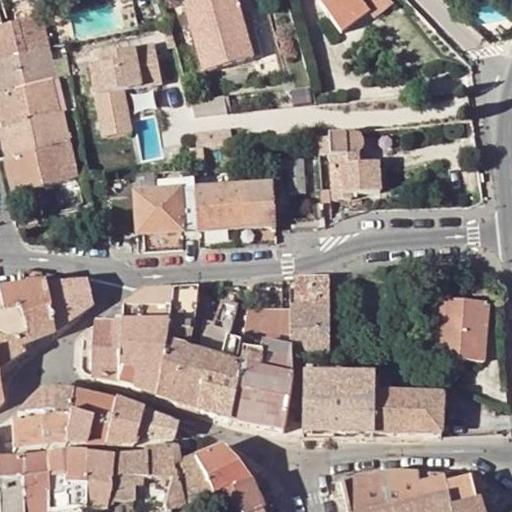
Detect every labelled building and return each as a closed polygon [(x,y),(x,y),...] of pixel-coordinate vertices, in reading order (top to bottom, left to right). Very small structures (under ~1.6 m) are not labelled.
[(234,0),(207,0),(185,7),(203,74),(252,60),(234,0)] [(315,0),(341,34),(368,14),(365,9),(376,0),(315,0)] [(376,0),(365,9),(368,14),(372,18),(391,5),(387,0),(376,0)] [(16,25),(11,13),(0,15),(0,61),(23,55),(16,25)] [(42,17),(16,25),(23,55),(49,49),(42,17)] [(95,94),(94,94),(103,150),(132,145),(122,89),(161,82),(154,47),(103,56),(104,63),(91,66),(95,94)] [(23,55),(0,61),(0,96),(52,82),(56,81),(49,49),(23,55)] [(52,82),(0,96),(0,113),(4,130),(37,121),(59,114),(52,82)] [(224,99),(191,104),(195,119),(227,116),(224,99)] [(59,114),(37,121),(44,152),(69,145),(68,140),(70,139),(69,134),(66,134),(62,114),(59,114)] [(37,121),(4,130),(0,131),(0,136),(2,136),(8,162),(44,152),(37,121)] [(196,151),(204,150),(231,147),(229,131),(195,135),(196,151)] [(358,137),(348,135),(317,138),(318,146),(319,158),(329,158),(332,200),(353,199),(353,197),(383,196),(381,169),(351,171),(351,158),(358,156),(362,151),(363,145),(362,142),(358,137)] [(69,145),(44,152),(8,162),(5,163),(14,197),(16,196),(17,202),(25,199),(24,194),(77,179),(69,145)] [(191,151),(193,171),(196,192),(198,232),(274,227),(271,187),(203,191),(202,176),(206,175),(204,150),(196,151),(191,151)] [(303,162),(285,164),(288,196),(306,195),(303,162)] [(136,237),(196,233),(194,192),(193,185),(187,186),(188,193),(133,197),(136,237)] [(324,230),(323,217),(294,219),(295,232),(324,230)] [(420,270),(400,272),(400,282),(421,282),(420,270)] [(0,293),(18,290),(17,274),(0,273),(0,293)] [(40,287),(39,275),(17,274),(18,290),(0,293),(0,315),(13,312),(24,347),(50,336),(40,287)] [(61,277),(39,275),(40,287),(50,336),(89,308),(82,283),(62,284),(61,277)] [(324,313),(329,312),(329,283),(299,284),(294,285),(295,313),(298,313),(324,313)] [(198,293),(173,294),(171,325),(168,343),(166,348),(187,353),(191,334),(193,335),(198,293)] [(136,373),(133,392),(138,394),(151,399),(156,401),(160,383),(163,369),(165,354),(166,348),(168,343),(171,325),(173,294),(142,295),(122,309),(121,324),(119,371),(136,373)] [(487,307),(450,304),(440,303),(435,360),(482,365),(487,307)] [(208,361),(204,381),(215,384),(227,343),(228,341),(237,309),(221,305),(212,328),(203,325),(198,357),(208,361)] [(16,349),(24,347),(13,312),(0,315),(0,342),(14,342),(16,349)] [(235,390),(230,423),(283,434),(293,379),(291,358),(329,355),(329,321),(329,312),(324,313),(298,313),(295,313),(284,314),(276,314),(247,315),(247,317),(243,345),(262,348),(263,355),(242,352),(239,364),(235,390)] [(128,391),(133,392),(136,373),(119,371),(121,324),(115,324),(115,328),(94,328),(91,384),(111,386),(128,391)] [(0,368),(18,356),(16,349),(14,342),(0,342),(0,368)] [(204,381),(197,414),(202,415),(219,420),(230,423),(235,390),(239,364),(242,352),(242,348),(242,347),(235,345),(227,343),(215,384),(204,381)] [(242,348),(242,352),(263,355),(262,348),(243,345),(242,347),(242,348)] [(160,383),(156,401),(173,407),(194,413),(197,414),(204,381),(208,361),(198,357),(193,355),(187,353),(166,348),(165,354),(163,369),(160,383)] [(321,437),(332,437),(332,408),(346,409),(346,380),(303,379),(302,437),(321,437)] [(359,437),(374,437),(374,397),(374,379),(346,380),(346,409),(332,408),(332,437),(359,437)] [(86,425),(82,447),(131,447),(131,444),(138,413),(106,402),(105,400),(68,392),(68,393),(66,419),(86,425)] [(11,451),(62,448),(66,420),(37,420),(35,393),(9,419),(11,451)] [(68,393),(35,393),(37,420),(66,420),(66,419),(68,393)] [(374,397),(374,437),(401,437),(423,437),(438,435),(440,404),(424,400),(374,397)] [(174,427),(138,413),(131,444),(138,444),(138,441),(170,441),(174,427)] [(66,420),(62,448),(82,447),(86,425),(66,419),(66,420)] [(190,456),(211,497),(247,482),(246,481),(216,447),(190,456)] [(165,505),(168,511),(170,511),(207,499),(211,497),(190,456),(177,461),(174,452),(174,451),(172,450),(171,449),(141,450),(141,457),(142,479),(168,479),(165,505)] [(63,511),(60,456),(41,458),(46,511),(63,511)] [(81,510),(82,456),(60,456),(63,511),(70,511),(75,511),(81,510)] [(103,511),(104,511),(109,459),(82,456),(81,510),(100,511),(103,511)] [(133,479),(131,457),(109,459),(104,511),(132,506),(134,492),(133,479)] [(133,479),(142,479),(141,457),(131,457),(133,479)] [(46,511),(41,458),(0,460),(0,503),(20,502),(20,511),(46,511)] [(207,499),(211,511),(255,511),(262,510),(263,511),(266,511),(277,507),(259,473),(246,481),(247,482),(211,497),(207,499)] [(346,511),(385,511),(422,504),(419,486),(418,476),(386,475),(340,484),(346,511)] [(481,511),(477,502),(475,503),(469,482),(445,487),(444,481),(419,486),(422,504),(385,511),(481,511)] [(20,511),(20,502),(0,503),(0,511),(20,511)]
